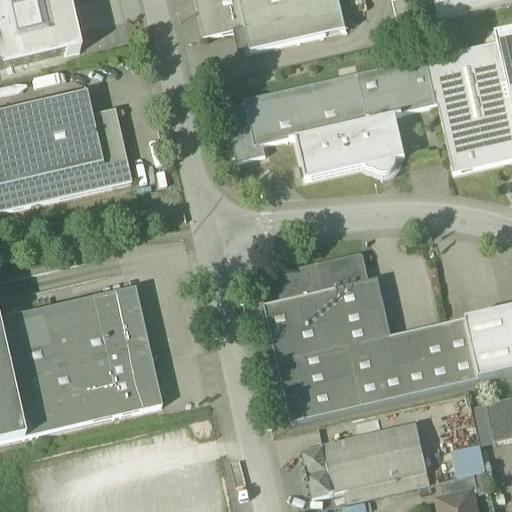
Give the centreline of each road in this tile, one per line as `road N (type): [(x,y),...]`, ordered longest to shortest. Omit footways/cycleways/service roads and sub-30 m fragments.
road 1 (residential): [(511,233),(462,219),(381,214),(205,233)]
road 2 (residential): [(270,511),(205,233)]
road 3 (residential): [(205,233),(152,0)]
